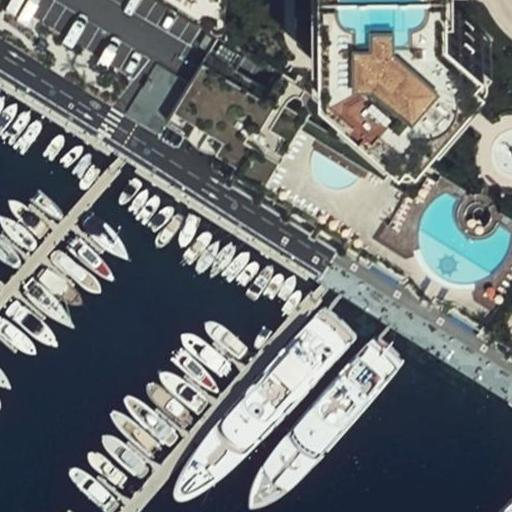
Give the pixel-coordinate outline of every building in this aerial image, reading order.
[(408,136),(489,39),(449,8),(448,0),(322,0),(324,57),(408,136)] [(445,285),(451,295),(453,301),(453,309),(484,329),(485,326),(511,342),(511,218),(222,31),(170,118),(238,161),(234,168),(378,257),(375,260),(405,280),(413,275),(426,276),(434,278),(445,285)] [(378,257),(234,168),(228,177),(371,265),(375,260),(378,257)] [(432,305),(445,285),(434,278),(421,299),(432,305)] [(478,338),(511,359),(511,342),(485,326),(484,329),(478,338)]
